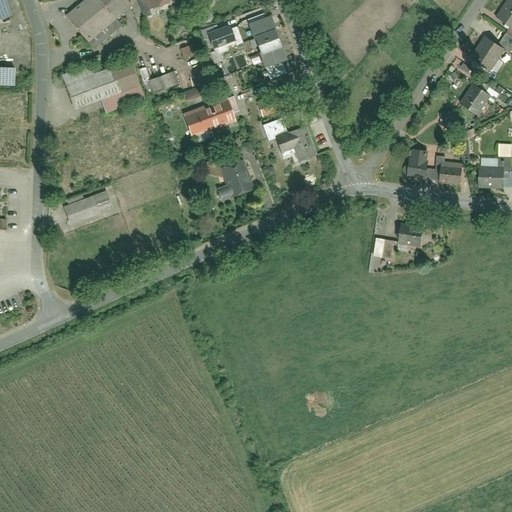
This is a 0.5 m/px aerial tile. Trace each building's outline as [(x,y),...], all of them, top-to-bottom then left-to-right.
[(6,0),(0,0),(0,22),(13,17),(6,0)] [(81,0),(62,17),(91,50),(120,26),(115,20),(130,8),(124,0),(81,0)] [(511,0),(510,0),(497,19),(511,30),(511,0)] [(268,11),(246,19),(267,80),(289,72),(268,11)] [(229,27),(207,35),(212,49),(234,41),(229,27)] [(506,51),(486,37),(471,60),(491,73),(506,51)] [(188,47),(181,48),(182,56),(189,55),(188,47)] [(86,65),(60,76),(73,113),(137,91),(127,61),(91,75),(86,65)] [(0,86),(8,86),(9,68),(0,67),(0,86)] [(152,92),(178,83),(174,70),(147,79),(152,92)] [(494,95),(477,87),(465,110),(482,119),(494,95)] [(225,97),(181,114),(191,140),(235,124),(225,97)] [(279,110),(278,108),(282,106),(279,98),(275,100),(274,97),(258,103),(262,116),(279,110)] [(303,123),(277,131),(288,164),(314,155),(303,123)] [(497,169),(480,168),(479,185),(511,186),(511,170),(511,148),(498,147),(497,169)] [(428,161),(410,158),(407,175),(426,178),(428,161)] [(244,160),(219,168),(230,201),(255,192),(244,160)] [(462,168),(443,166),(441,182),(459,184),(462,168)] [(106,190),(60,205),(67,226),(113,211),(106,190)] [(424,230),(402,226),(399,244),(421,248),(424,230)] [(375,237),(371,256),(390,260),(394,241),(375,237)]
